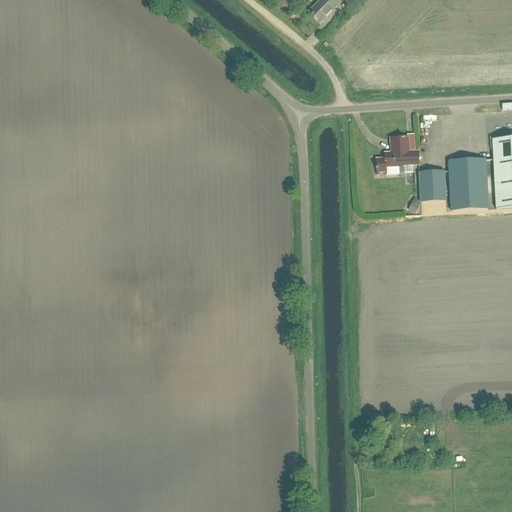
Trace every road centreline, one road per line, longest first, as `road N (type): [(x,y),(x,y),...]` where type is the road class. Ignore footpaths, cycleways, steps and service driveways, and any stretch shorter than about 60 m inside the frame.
road 1 (unclassified): [(313,511),(296,116)]
road 2 (unclassified): [(296,116),(168,0)]
road 3 (unclassified): [(511,100),(342,110)]
road 4 (unclassified): [(342,110),(324,64),(248,0)]
